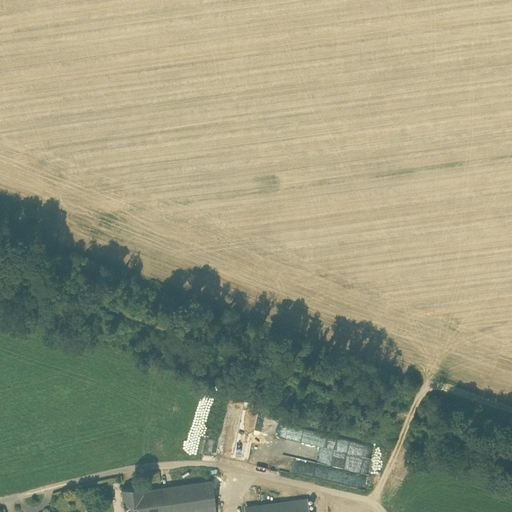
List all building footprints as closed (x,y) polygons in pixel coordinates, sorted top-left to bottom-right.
[(253,426),(257,405),(244,403),(238,440),(237,440),(235,454),(248,456),(252,432),(258,433),(259,427),(253,426)] [(369,467),(374,445),(287,427),(282,448),(351,463),(353,453),(363,455),(362,462),(364,462),(363,466),(369,467)] [(211,481),(141,490),(144,511),(178,511),(195,510),(215,507),(211,481)] [(141,486),(120,489),(122,501),(123,511),(144,511),(141,490),(141,486)] [(243,508),(244,511),(273,511),(308,507),(307,499),(243,508)]
